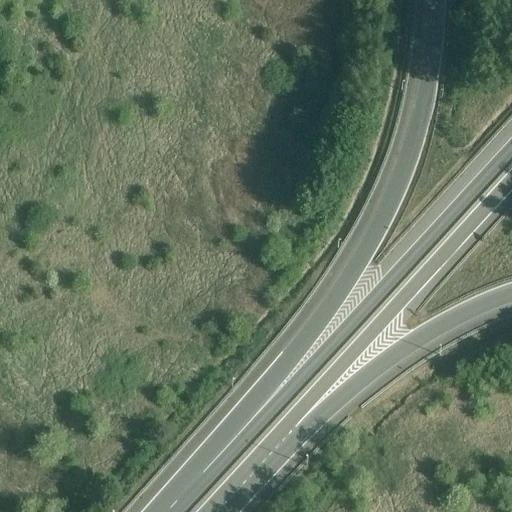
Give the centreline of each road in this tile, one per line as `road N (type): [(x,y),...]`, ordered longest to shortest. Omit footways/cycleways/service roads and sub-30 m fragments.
road 1 (motorway): [(433,0),(421,113),(399,187),(358,267),(266,406)]
road 2 (tertiary): [(511,150),(266,406)]
road 3 (tertiary): [(288,425),(511,181)]
road 4 (motorway): [(288,425),(423,336),(511,294)]
road 5 (primary): [(266,406),(171,511)]
